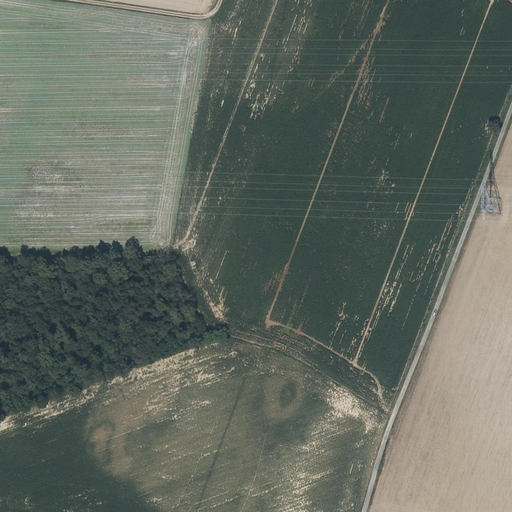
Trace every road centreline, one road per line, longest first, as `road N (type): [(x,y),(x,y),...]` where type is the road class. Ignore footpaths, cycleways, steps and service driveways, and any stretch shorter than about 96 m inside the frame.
road 1 (unclassified): [(363,511),(392,413),(511,99)]
road 2 (track): [(70,0),(196,16),(221,0)]
